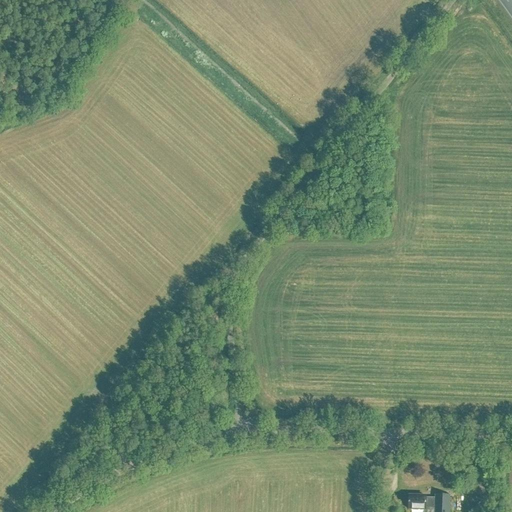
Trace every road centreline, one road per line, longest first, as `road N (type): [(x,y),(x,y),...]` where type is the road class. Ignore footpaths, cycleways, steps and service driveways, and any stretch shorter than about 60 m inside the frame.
road 1 (unclassified): [(241,433),(228,314),(238,272),(454,0)]
road 2 (tertiary): [(241,433),(511,436)]
road 3 (tertiary): [(54,511),(145,460),(241,433)]
